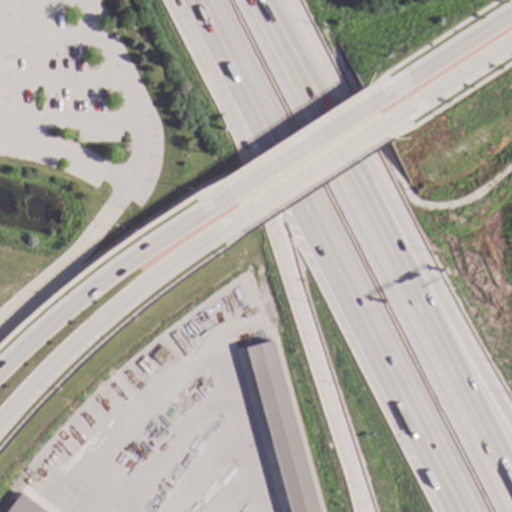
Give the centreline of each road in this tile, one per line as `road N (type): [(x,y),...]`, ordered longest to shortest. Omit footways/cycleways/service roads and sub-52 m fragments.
road 1 (motorway): [(484,511),(212,0)]
road 2 (motorway): [(183,0),(447,511)]
road 3 (motorway): [(167,0),(272,218),(361,511)]
road 4 (motorway): [(511,421),(326,108),(243,0)]
road 5 (secondary): [(0,419),(98,320),(239,216)]
road 6 (track): [(511,165),(467,200),(413,204),(325,35)]
road 7 (secondary): [(228,195),(118,269),(0,370)]
road 8 (secondary): [(239,216),(382,123)]
road 9 (secondary): [(372,104),(228,195)]
road 10 (secondary): [(511,14),(372,104)]
road 11 (secondary): [(382,123),(511,39)]
